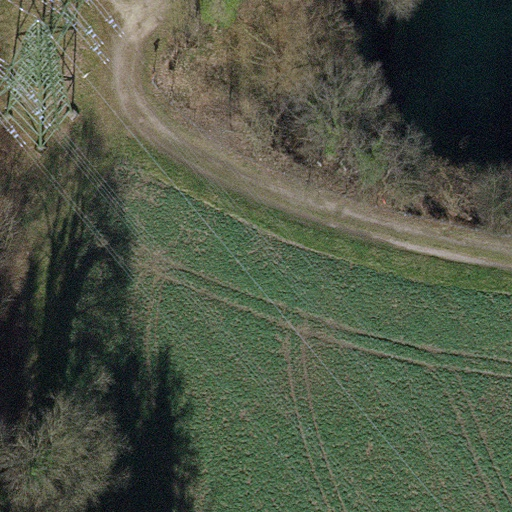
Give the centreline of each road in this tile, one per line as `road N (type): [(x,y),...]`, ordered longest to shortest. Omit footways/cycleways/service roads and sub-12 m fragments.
road 1 (track): [(511,249),(397,234),(230,175),(154,126),(104,52)]
road 2 (track): [(147,0),(104,52),(0,24)]
